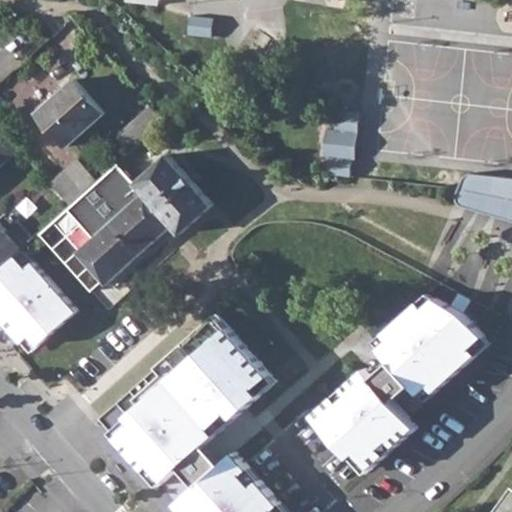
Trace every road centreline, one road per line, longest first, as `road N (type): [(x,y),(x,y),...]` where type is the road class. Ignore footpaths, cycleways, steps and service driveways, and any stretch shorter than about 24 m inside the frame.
road 1 (tertiary): [(0,392),(108,511)]
road 2 (residential): [(511,410),(408,511)]
